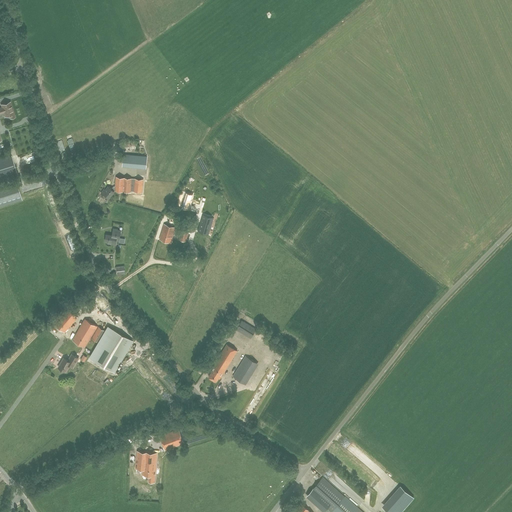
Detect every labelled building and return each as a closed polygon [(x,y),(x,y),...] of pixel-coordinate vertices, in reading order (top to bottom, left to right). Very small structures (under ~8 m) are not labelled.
[(0,117),(4,116),(4,117),(9,115),(10,118),(15,117),(10,102),(1,105),(2,107),(0,107),(0,117)] [(11,156),(0,159),(0,181),(17,176),(11,156)] [(111,188),(113,191),(131,192),(131,184),(134,185),(134,190),(142,191),(143,180),(135,179),(116,178),(116,186),(111,188)] [(108,186),(105,190),(104,189),(101,193),(106,197),(106,196),(109,198),(114,192),(113,191),(111,188),(108,186)] [(18,187),(0,192),(0,206),(22,200),(18,187)] [(182,191),(177,207),(181,208),(188,210),(193,194),(191,194),(182,191)] [(202,227),(210,230),(216,213),(208,211),(202,227)] [(171,243),(175,228),(164,224),(159,239),(171,243)] [(112,237),(116,238),(119,238),(121,230),(117,230),(117,229),(113,228),(113,231),(112,235),(112,237)] [(185,242),(188,232),(182,230),(179,240),(185,242)] [(115,244),(116,238),(112,237),(112,235),(106,234),(106,235),(105,236),(105,238),(105,239),(105,241),(108,242),(107,243),(115,244)] [(117,275),(125,274),(124,265),(116,267),(117,275)] [(73,313),(78,309),(74,304),(69,308),(73,313)] [(64,332),(77,317),(67,308),(54,324),(64,332)] [(120,327),(126,323),(118,314),(113,318),(120,327)] [(85,347),(97,326),(85,319),(72,340),(85,347)] [(250,338),(256,329),(241,320),(235,329),(250,338)] [(91,339),(98,342),(105,331),(98,327),(91,339)] [(133,341),(113,329),(94,360),(114,372),(133,341)] [(218,378),(219,379),(237,351),(226,345),(211,369),(213,370),(208,377),(216,381),(218,378)] [(69,365),(73,367),(78,358),(72,354),(68,360),(64,358),(58,367),(60,368),(60,369),(62,371),(63,371),(65,372),(69,365)] [(245,384),(258,364),(245,356),(232,376),(245,384)] [(205,370),(208,366),(202,362),(199,367),(205,370)] [(165,450),(183,443),(178,430),(160,436),(165,450)] [(341,458),(345,452),(336,447),(333,454),(341,458)] [(135,468),(143,469),(142,474),(149,475),(149,482),(155,482),(155,475),(157,453),(152,452),(149,452),(137,451),(135,468)] [(333,510),(331,511),(361,511),(345,497),(344,497),(322,478),(313,488),(320,494),(315,499),(326,509),(328,507),(333,510)] [(310,511),(300,503),(292,511),(310,511)]
